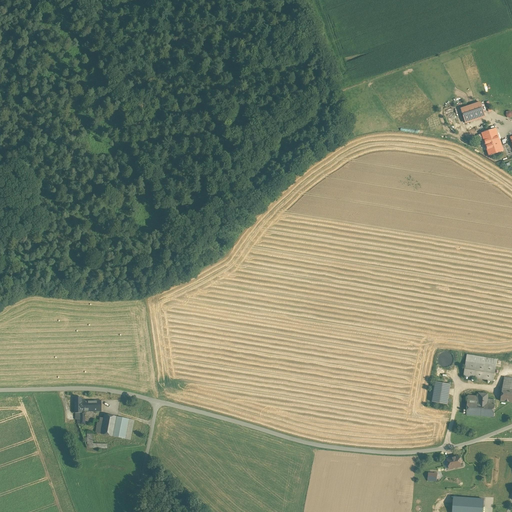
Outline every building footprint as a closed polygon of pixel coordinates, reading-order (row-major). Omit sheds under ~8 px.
[(480,103),(461,109),(466,123),(485,117),(480,103)] [(483,150),(489,150),(485,140),(497,136),(495,130),(479,136),(483,150)] [(497,136),(485,140),(489,150),(490,154),(502,150),(497,136)] [(453,363),(454,359),(453,356),(452,354),(449,352),(446,352),(443,352),(440,354),(438,357),(438,360),(439,363),(440,365),(443,367),(446,368),(449,367),(452,365),(453,363)] [(497,360),(467,355),(466,362),(496,366),(497,360)] [(496,366),(466,362),(464,376),(494,381),(496,366)] [(511,378),(504,377),(503,388),(511,389),(511,378)] [(451,385),(436,382),(432,402),(447,404),(451,385)] [(511,389),(503,388),(501,401),(511,402),(511,389)] [(495,400),(488,399),(488,394),(478,393),(478,396),(468,395),(467,412),(466,415),(494,417),(494,410),(495,400)] [(81,400),(81,397),(75,397),(75,413),(77,413),(81,413),(81,411),(84,411),(84,400),(81,400)] [(101,400),(84,400),(84,411),(85,411),(101,411),(101,400)] [(104,418),(101,434),(113,436),(116,416),(104,414),(104,418)] [(116,416),(113,436),(125,439),(129,419),(116,416)] [(129,419),(125,439),(130,440),(134,420),(129,419)] [(92,434),(87,434),(88,448),(97,448),(97,444),(93,444),(92,434)] [(459,456),(448,459),(450,468),(461,466),(460,460),(461,460),(460,457),(459,457),(459,456)] [(483,501),(458,500),(457,511),(482,511),(483,505),(483,501)]
